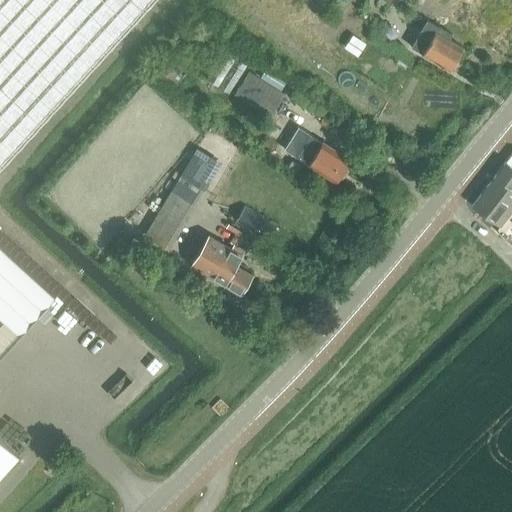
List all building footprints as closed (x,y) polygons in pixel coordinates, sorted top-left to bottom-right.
[(0,0),(0,167),(151,0),(0,0)] [(457,58),(462,47),(448,39),(451,34),(438,26),(427,20),(411,47),(422,54),(449,70),(451,67),(455,67),(458,61),(457,58)] [(353,35),(344,47),(354,53),(362,42),(353,35)] [(232,90),(248,62),(229,50),(213,79),(232,90)] [(165,63),(156,74),(174,89),(183,77),(165,63)] [(266,67),(260,78),(280,90),(286,80),(266,67)] [(249,71),(234,95),(270,117),(284,93),(280,90),(260,78),(249,71)] [(284,149),(297,158),(308,164),(308,165),(335,182),(337,179),(341,179),(344,173),(343,169),(350,159),(322,142),(298,127),(284,149)] [(181,175),(200,187),(216,161),(197,149),(181,175)] [(511,166),(505,161),(471,206),(499,227),(511,209),(511,166)] [(144,234),(164,246),(190,204),(170,192),(144,234)] [(245,206),(237,220),(267,238),(275,224),(245,206)] [(240,294),(252,275),(235,265),(244,251),(233,245),(231,249),(208,235),(191,265),(240,294)] [(0,317),(19,335),(55,295),(0,245),(0,317)] [(0,440),(0,475),(17,456),(0,440)]
